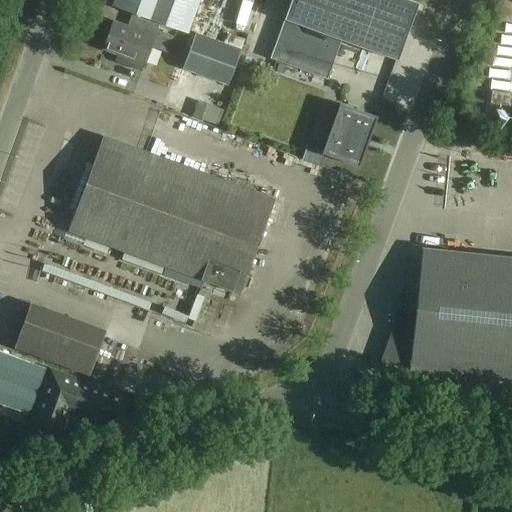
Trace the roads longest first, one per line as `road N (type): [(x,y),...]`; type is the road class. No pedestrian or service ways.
road 1 (unclassified): [(462,0),(316,406)]
road 2 (unclassified): [(316,406),(249,408),(0,503)]
road 3 (unclassified): [(511,427),(316,406)]
road 4 (unclassified): [(0,147),(53,0)]
